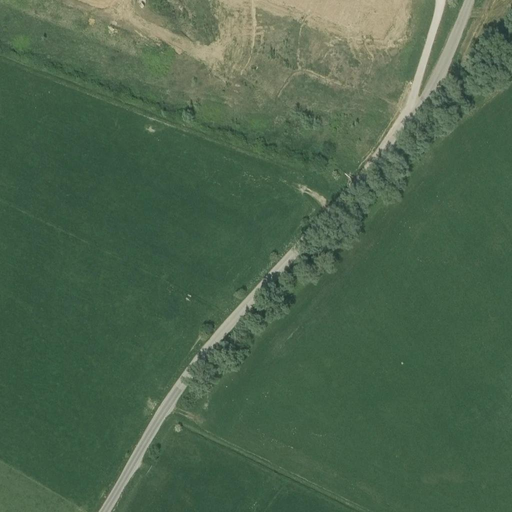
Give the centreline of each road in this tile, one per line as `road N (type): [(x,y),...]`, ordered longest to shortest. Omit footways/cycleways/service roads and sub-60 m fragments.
road 1 (unclassified): [(104,511),(185,376),(409,119)]
road 2 (unclassified): [(409,119),(447,59),(469,0)]
